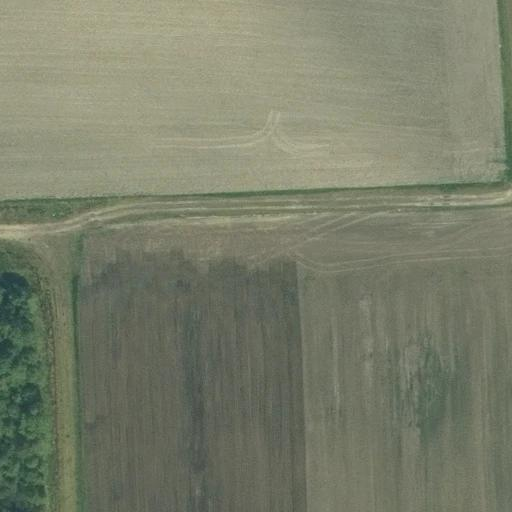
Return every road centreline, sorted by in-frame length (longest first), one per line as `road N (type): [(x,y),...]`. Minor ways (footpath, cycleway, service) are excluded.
road 1 (track): [(68,238),(511,221)]
road 2 (track): [(88,511),(68,238)]
